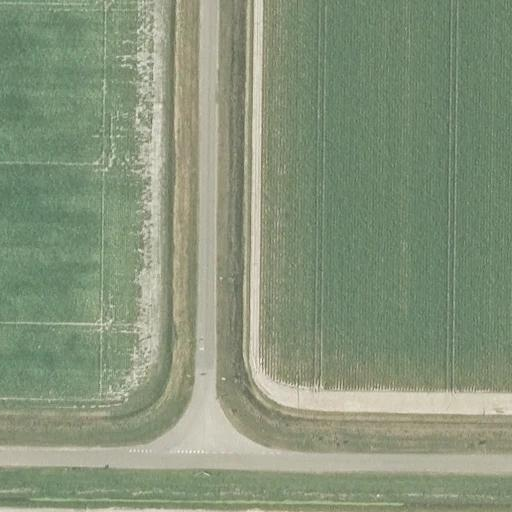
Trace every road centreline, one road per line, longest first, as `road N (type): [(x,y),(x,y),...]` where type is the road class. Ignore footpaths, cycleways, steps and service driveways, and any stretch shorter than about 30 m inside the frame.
road 1 (unclassified): [(202,460),(208,0)]
road 2 (unclassified): [(511,463),(202,460)]
road 3 (unclassified): [(202,460),(0,457)]
